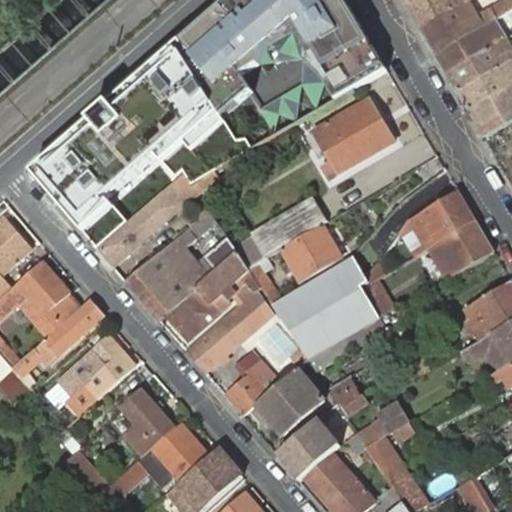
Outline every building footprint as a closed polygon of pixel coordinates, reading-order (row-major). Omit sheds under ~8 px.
[(253,94),(277,131),(282,116),(299,122),(305,86),(321,108),(324,83),(337,103),(388,73),(345,0),(233,0),(181,45),(191,56),(186,61),(223,120),(253,94)] [(403,0),(421,31),(470,3),(474,0),(403,0)] [(421,31),(437,57),(497,21),(498,20),(493,9),(507,0),(474,0),(470,3),(421,31)] [(437,57),(448,75),(508,40),(504,32),(511,27),(511,11),(498,20),(497,21),(437,57)] [(448,75),(458,93),(511,62),(511,45),(508,40),(448,75)] [(191,56),(181,45),(35,173),(100,250),(127,227),(111,210),(160,165),(165,170),(169,165),(190,148),(196,155),(229,129),(223,120),(186,61),(191,56)] [(511,62),(458,93),(469,112),(511,87),(511,62)] [(511,87),(469,112),(485,138),(511,122),(511,87)] [(324,169),(331,182),(396,143),(370,100),(315,132),(333,164),(324,169)] [(127,227),(100,250),(116,268),(120,264),(166,223),(199,194),(194,186),(186,175),(177,183),(127,227)] [(476,223),(459,194),(414,220),(420,231),(418,232),(425,244),(415,250),(419,258),(476,223)] [(253,235),(267,260),(269,259),(283,250),(324,226),(330,223),(315,199),(253,235)] [(210,215),(129,284),(162,323),(200,288),(238,253),(229,239),(200,264),(188,249),(217,224),(210,215)] [(0,303),(10,295),(0,282),(0,279),(12,269),(33,251),(21,237),(5,221),(0,225),(0,303)] [(495,254),(476,223),(419,258),(425,267),(437,260),(449,281),(495,254)] [(324,226),(283,250),(290,263),(283,267),(289,276),(296,272),(303,283),(343,259),(324,226)] [(238,253),(200,288),(162,323),(186,353),(226,321),(244,306),(257,296),(261,293),(264,290),(255,280),(249,271),(238,253)] [(255,280),(264,290),(275,307),(284,302),(265,273),(274,267),(269,259),(267,260),(249,271),(255,280)] [(355,259),(284,302),(275,307),(305,353),(310,361),(356,335),(373,324),(382,319),(381,319),(368,296),(375,292),(371,286),(367,280),(355,259)] [(50,340),(83,310),(71,297),(72,296),(45,264),(24,282),(10,295),(0,303),(0,353),(15,371),(24,362),(0,334),(0,324),(21,306),(50,340)] [(379,264),(367,280),(371,286),(380,281),(390,275),(379,264)] [(380,281),(371,286),(375,292),(368,296),(381,319),(396,310),(380,281)] [(511,324),(511,283),(460,314),(466,323),(468,322),(468,329),(470,333),(476,337),(478,336),(482,342),(511,324)] [(226,321),(186,353),(208,375),(277,316),(261,293),(257,296),(244,306),(226,321)] [(28,386),(35,393),(44,385),(31,371),(44,359),(51,367),(106,318),(92,302),(83,310),(50,340),(24,362),(15,371),(28,386)] [(378,334),(373,324),(356,335),(310,361),(311,362),(318,374),(372,343),(370,339),(378,334)] [(511,365),(511,324),(482,342),(463,353),(466,359),(471,355),(475,361),(488,352),(500,372),(511,365)] [(95,403),(96,405),(138,369),(125,354),(111,339),(96,352),(97,353),(63,383),(77,398),(69,405),(79,417),(95,403)] [(284,385),(254,351),(236,366),(248,380),(252,376),(270,397),(284,385)] [(0,386),(12,400),(28,386),(15,371),(0,353),(0,386)] [(310,361),(305,353),(296,361),(302,370),(311,362),(310,361)] [(511,365),(500,372),(493,377),(497,385),(511,377),(511,378),(511,365)] [(284,385),(270,397),(259,407),(285,437),(326,402),(300,371),(284,385)] [(248,380),(227,397),(245,418),(259,407),(270,397),(252,376),(248,380)] [(331,390),(349,419),(350,421),(370,408),(351,379),(351,378),(331,390)] [(127,437),(145,458),(177,431),(142,391),(123,408),(139,426),(127,437)] [(375,426),(358,435),(367,449),(386,438),(393,434),(410,424),(399,405),(380,416),(383,421),(375,426)] [(368,415),(353,425),(358,435),(375,426),(368,415)] [(319,421),(279,457),(302,483),(342,448),(319,421)] [(207,454),(184,428),(130,474),(130,473),(115,486),(99,499),(110,511),(151,475),(165,491),(170,487),(207,454)] [(358,435),(348,443),(360,456),(367,449),(358,435)] [(406,469),(386,438),(367,449),(387,479),(405,469),(406,469)] [(221,451),(178,489),(199,511),(204,511),(243,477),(221,451)] [(79,454),(68,464),(98,499),(109,489),(79,454)] [(335,458),(308,480),(336,511),(367,511),(376,504),(335,458)] [(394,489),(404,505),(409,511),(420,511),(430,507),(405,469),(387,479),(394,489)] [(470,511),(490,511),(473,482),(458,490),(468,508),(470,511)] [(180,511),(199,511),(178,489),(168,497),(180,511)] [(378,509),(380,511),(396,511),(404,505),(394,489),(381,500),(385,504),(378,509)] [(262,511),(247,495),(226,511),(262,511)]
